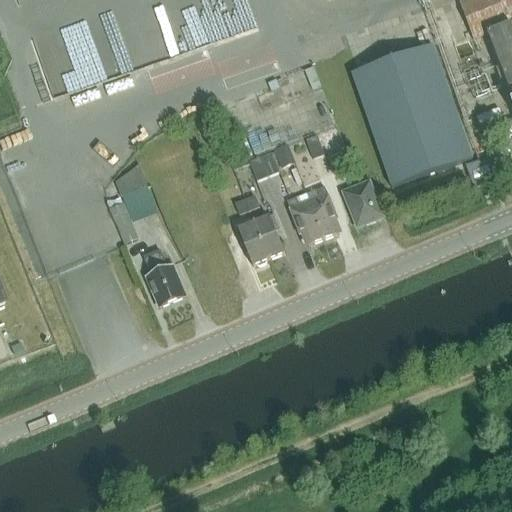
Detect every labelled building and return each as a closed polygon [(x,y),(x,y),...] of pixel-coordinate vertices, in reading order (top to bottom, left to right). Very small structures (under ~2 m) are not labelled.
[(488,77),(502,71),(510,93),(511,92),(511,0),(467,0),(459,3),(488,77)] [(473,161),(433,47),(352,76),(392,190),(473,161)] [(239,104),(220,110),(227,133),(246,127),(239,104)] [(315,162),(326,158),(318,139),(307,143),(315,162)] [(290,150),(277,154),(283,172),(296,167),(290,150)] [(273,156),(250,164),(258,184),(281,176),(273,156)] [(492,183),(496,182),(497,181),(490,164),(468,172),(474,190),(481,187),(486,185),(489,184),(492,183)] [(118,183),(123,198),(149,188),(141,167),(118,183)] [(379,199),(377,194),(373,195),(369,186),(345,195),(358,229),(383,219),(376,201),(379,199)] [(329,195),(310,202),(326,244),(343,237),(340,226),(342,225),(329,195)] [(261,212),(257,199),(246,203),(252,216),(261,212)] [(307,252),(326,244),(310,202),(290,210),(301,239),(303,238),(307,252)] [(241,220),(252,216),(246,203),(237,207),(241,220)] [(124,206),(111,211),(126,247),(139,241),(124,206)] [(271,220),(257,226),(271,263),(286,258),(271,220)] [(254,270),(271,263),(257,226),(240,232),(254,270)] [(160,313),(188,301),(175,267),(169,269),(163,252),(144,260),(152,277),(146,279),(160,313)]
